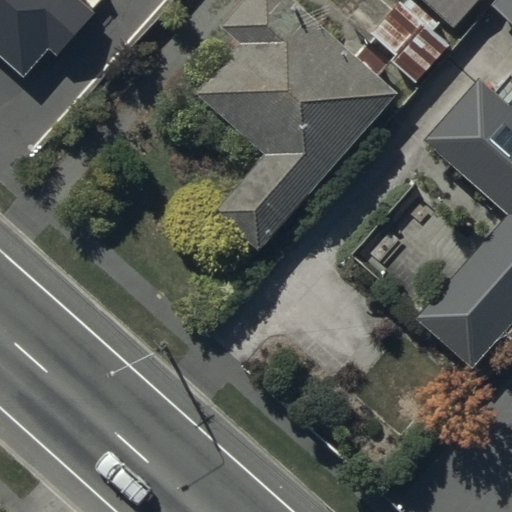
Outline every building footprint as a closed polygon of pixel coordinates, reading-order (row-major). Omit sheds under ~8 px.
[(72,0),(118,40),(153,0),(72,0)] [(262,154),(211,211),(257,251),(399,94),(293,0),(241,0),(219,25),(239,43),(193,93),(262,154)] [(355,54),(377,74),(389,61),(414,83),(450,43),(435,30),(442,22),(417,0),(403,0),(402,2),(399,0),(398,0),(395,4),(391,0),(367,0),(346,23),(366,41),(355,54)] [(420,0),(452,29),(478,0),(420,0)] [(511,0),(493,0),(489,5),(511,25),(511,0)] [(505,215),(413,318),(471,370),(511,322),(511,110),(479,80),(424,140),(505,215)]
